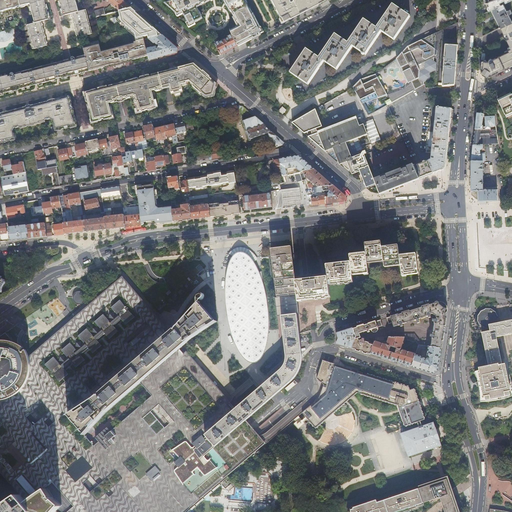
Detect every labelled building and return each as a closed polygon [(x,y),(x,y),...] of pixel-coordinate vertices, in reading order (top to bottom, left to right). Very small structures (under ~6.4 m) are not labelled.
[(0,0),(0,10),(21,6),(19,0),(0,0)] [(59,0),(64,15),(72,13),(79,11),(76,0),(19,0),(21,6),(31,3),(36,23),(41,21),(49,19),(44,1),(44,0),(59,0)] [(119,11),(131,8),(122,0),(107,0),(111,3),(110,4),(111,5),(112,4),(119,11)] [(237,28),(231,31),(238,45),(242,44),(253,38),(260,34),(259,32),(261,31),(259,28),(252,15),(249,10),(250,10),(246,3),(245,3),(243,0),(172,0),(166,4),(175,12),(178,14),(183,12),(184,14),(188,22),(189,22),(190,24),(194,22),(195,23),(202,18),(195,4),(200,2),(202,4),(205,2),(205,1),(206,0),(210,0),(211,1),(212,0),(211,0),(226,0),(225,1),(225,2),(226,1),(228,4),(227,5),(227,6),(230,5),(232,10),(231,10),(235,17),(236,17),(238,22),(241,27),(238,28),(238,27),(237,28)] [(323,0),(272,0),(277,8),(280,12),(279,13),(283,21),(285,20),(303,10),(323,0)] [(490,10),(492,9),(503,3),(509,0),(489,0),(487,1),(490,5),(488,6),(489,7),(490,10)] [(496,18),(500,27),(511,21),(508,14),(511,12),(510,9),(507,10),(503,3),(492,9),(496,18)] [(392,4),(376,28),(381,31),(394,40),(410,16),(392,4)] [(26,26),(21,6),(0,10),(0,26),(1,32),(26,26)] [(149,38),(158,36),(157,31),(131,8),(119,11),(120,16),(121,18),(113,20),(114,23),(121,22),(135,35),(137,42),(144,40),(149,38)] [(86,9),(79,11),(72,13),(79,37),(83,36),(83,38),(88,37),(88,34),(93,33),(86,9)] [(381,31),(376,28),(364,19),(347,43),(353,46),(362,53),(361,54),(363,55),(364,54),(365,55),(381,31)] [(48,45),(41,21),(36,23),(27,25),(34,49),(38,48),(39,50),(44,49),(43,47),(48,45)] [(511,21),(500,27),(508,42),(511,48),(505,51),(505,53),(492,59),(492,58),(491,58),(490,58),(490,59),(489,59),(489,60),(489,61),(481,61),(481,70),(481,71),(481,72),(488,76),(489,75),(490,76),(511,64),(511,21)] [(217,48),(221,54),(229,50),(238,45),(231,31),(229,32),(230,36),(228,37),(229,38),(224,41),(223,39),(219,41),(219,42),(217,43),(216,39),(213,40),(217,48)] [(353,46),(347,43),(335,34),(319,58),(324,61),(336,70),(353,46)] [(158,36),(149,38),(155,43),(157,45),(158,44),(159,45),(159,48),(158,48),(157,47),(152,48),(152,47),(146,49),(148,55),(149,59),(176,52),(177,48),(162,35),(158,36)] [(211,51),(217,48),(213,40),(212,39),(206,42),(211,51)] [(85,55),(90,71),(106,67),(106,68),(133,61),(132,60),(148,55),(146,49),(146,46),(144,40),(137,42),(101,51),(99,41),(83,45),(85,55)] [(437,50),(422,40),(408,46),(396,59),(401,68),(402,68),(403,72),(408,84),(412,82),(415,90),(424,85),(424,81),(430,78),(430,72),(436,69),(436,63),(434,61),(434,55),(437,54),(437,50)] [(446,44),(442,86),(454,85),(454,81),(456,67),(457,52),(457,45),(446,44)] [(308,85),(324,61),(319,58),(306,49),(290,73),(308,85)] [(0,93),(14,90),(14,91),(19,89),(19,88),(69,75),(69,76),(71,75),(76,74),(76,75),(90,71),(85,55),(75,58),(75,57),(74,57),(73,57),(72,57),(72,58),(66,60),(55,63),(55,64),(51,65),(51,64),(35,68),(35,69),(31,70),(30,69),(17,73),(17,74),(15,74),(14,73),(14,72),(13,72),(12,72),(11,73),(11,74),(11,76),(9,76),(8,75),(0,77),(0,93)] [(159,73),(162,84),(168,82),(171,92),(173,92),(174,93),(180,91),(180,90),(182,89),(181,84),(186,83),(186,81),(189,81),(193,84),(192,86),(201,93),(201,92),(206,97),(213,95),(216,84),(212,80),(212,79),(211,78),(209,77),(203,72),(203,71),(195,65),(186,67),(186,66),(179,68),(177,69),(177,68),(159,73)] [(92,123),(102,121),(102,120),(104,119),(104,120),(113,118),(108,103),(111,102),(111,103),(115,102),(116,102),(116,101),(116,100),(115,97),(119,96),(124,95),(125,98),(125,99),(126,99),(131,98),(130,96),(134,95),(135,96),(136,99),(135,101),(138,113),(146,111),(146,110),(148,110),(156,108),(152,90),(155,89),(155,91),(160,89),(159,87),(162,86),(162,84),(159,73),(152,75),(138,79),(138,78),(126,81),(126,82),(124,82),(120,83),(113,85),(109,86),(96,90),(96,89),(91,90),(91,91),(84,93),(86,98),(85,98),(86,102),(88,102),(91,114),(90,114),(92,123)] [(361,79),(353,88),(360,100),(376,93),(378,98),(388,95),(376,74),(361,79)] [(404,89),(388,95),(392,103),(415,90),(412,82),(404,89)] [(505,116),(511,112),(511,94),(504,98),(498,101),(505,116)] [(21,126),(26,125),(26,124),(39,121),(39,122),(45,120),(46,119),(50,118),(54,120),(55,126),(56,130),(77,126),(70,96),(56,100),(55,101),(56,102),(50,103),(50,102),(49,102),(41,103),(41,104),(32,107),(31,106),(30,107),(27,108),(26,107),(26,109),(16,111),(15,110),(8,112),(8,113),(8,114),(2,115),(2,114),(1,114),(0,114),(0,143),(16,140),(14,133),(13,132),(12,131),(15,127),(19,125),(21,126)] [(431,159),(425,162),(425,161),(423,161),(423,163),(414,167),(418,178),(419,179),(428,176),(442,170),(443,170),(444,169),(444,168),(445,168),(445,167),(445,166),(446,166),(451,118),(452,108),(437,107),(431,159)] [(305,114),(291,122),(304,133),(309,131),(314,129),(321,127),(315,109),(305,114)] [(484,114),(477,113),(476,123),(475,129),(484,129),(491,129),(491,127),(496,126),(495,116),(485,116),(485,127),(483,127),(483,126),(482,126),(484,114)] [(283,143),(284,142),(267,127),(265,124),(255,116),(254,116),(242,121),(249,139),(248,139),(249,140),(250,140),(250,139),(268,133),(270,139),(271,138),(274,148),(282,145),(282,144),(283,143)] [(347,161),(351,173),(359,170),(359,169),(368,165),(364,154),(358,156),(352,140),(368,134),(364,125),(360,126),(357,118),(318,133),(325,150),(333,147),(339,164),(347,161)] [(372,119),(363,122),(364,125),(368,134),(372,146),(381,142),(372,119)] [(176,133),(186,131),(184,122),(180,123),(178,123),(174,124),(174,125),(176,133)] [(153,124),(143,127),(145,136),(146,139),(151,138),(151,137),(152,137),(153,137),(154,141),(156,140),(154,129),(153,124)] [(164,127),(167,137),(176,135),(176,133),(174,125),(164,127)] [(156,140),(156,141),(167,138),(167,137),(164,127),(154,129),(156,140)] [(483,144),(498,144),(496,129),(491,130),(491,129),(484,129),(475,129),(474,136),(473,145),(483,144)] [(141,131),(133,133),(135,142),(136,146),(138,145),(137,142),(143,141),(143,137),(141,131)] [(135,142),(133,133),(125,134),(127,144),(135,142)] [(325,150),(318,133),(316,134),(311,135),(308,136),(324,150),(325,150)] [(118,136),(109,138),(111,148),(112,149),(120,147),(118,136)] [(98,139),(86,142),(86,144),(88,150),(92,149),(93,151),(96,150),(96,149),(100,148),(98,141),(98,139)] [(107,139),(98,141),(100,148),(100,149),(108,147),(107,139)] [(88,150),(86,144),(82,144),(82,143),(81,143),(78,143),(78,145),(75,146),(77,156),(88,154),(88,150)] [(473,145),(471,161),(480,161),(480,154),(480,149),(481,149),(483,148),(486,148),(486,145),(483,145),(483,144),(473,145)] [(172,156),(174,164),(183,162),(181,155),(186,154),(185,146),(177,148),(178,153),(176,153),(176,155),(172,156)] [(112,149),(111,148),(104,150),(105,157),(112,155),(113,155),(112,149)] [(68,156),(67,149),(58,151),(61,160),(69,159),(68,156)] [(211,154),(212,159),(225,157),(224,152),(218,153),(218,149),(211,151),(211,154)] [(37,162),(36,162),(38,170),(42,169),(57,166),(58,166),(56,160),(38,164),(38,162),(45,160),(44,155),(43,155),(42,150),(35,152),(37,162)] [(133,159),(144,157),(142,150),(137,151),(131,152),(133,159)] [(131,152),(129,152),(126,153),(126,156),(125,156),(126,157),(122,157),(123,163),(133,161),(133,159),(131,152)] [(193,154),(195,161),(209,158),(208,155),(207,152),(193,154)] [(155,161),(156,167),(166,166),(165,164),(170,164),(168,155),(154,157),(155,158),(155,161)] [(26,172),(22,156),(18,157),(19,163),(20,165),(12,166),(13,170),(14,175),(26,172)] [(122,156),(112,158),(114,167),(124,165),(123,163),(122,157),(122,156)] [(303,171),(314,168),(301,157),(296,156),(280,159),(282,174),(283,176),(294,174),(296,173),(295,171),(287,173),(286,169),(293,168),(296,169),(300,172),(303,171)] [(282,174),(280,159),(274,160),(276,173),(280,173),(281,175),(282,174)] [(12,165),(10,160),(3,161),(5,171),(13,170),(12,166),(12,165)] [(148,171),(157,169),(156,167),(155,161),(146,163),(148,171)] [(472,185),(472,190),(483,190),(483,161),(480,161),(471,161),(472,164),(472,168),(472,176),(472,177),(472,185)] [(103,165),(105,174),(112,173),(110,164),(103,165)] [(409,166),(380,177),(381,181),(375,184),(378,193),(387,189),(414,179),(418,178),(414,167),(413,164),(409,166)] [(77,179),(89,177),(87,165),(79,166),(78,167),(75,168),(77,179)] [(96,176),(105,174),(103,165),(102,165),(99,166),(99,167),(95,168),(96,176)] [(381,181),(380,177),(378,171),(371,174),(368,165),(359,169),(359,170),(360,172),(362,178),(365,187),(375,184),(381,181)] [(57,166),(42,169),(43,175),(58,172),(57,166)] [(332,185),(314,168),(303,171),(305,176),(317,187),(318,187),(322,186),(332,185)] [(305,176),(303,171),(300,172),(296,173),(294,174),(297,182),(306,179),(305,176)] [(29,191),(26,172),(14,175),(2,177),(2,181),(4,190),(4,195),(29,191)] [(236,183),(234,172),(227,173),(227,174),(221,175),(221,174),(221,172),(207,174),(207,175),(208,177),(201,178),(195,179),(188,180),(189,188),(196,187),(196,189),(203,188),(202,187),(209,186),(222,184),(222,183),(228,182),(228,184),(236,183)] [(72,174),(58,177),(60,184),(73,181),(72,174)] [(180,189),(178,176),(167,178),(170,193),(176,192),(176,190),(180,189)] [(189,188),(188,180),(187,181),(186,180),(184,180),(184,181),(180,182),(182,192),(190,191),(189,188)] [(140,214),(141,225),(142,225),(142,224),(143,223),(143,222),(143,220),(146,220),(146,222),(152,221),(152,219),(155,219),(155,221),(156,222),(156,223),(158,223),(160,223),(160,222),(170,221),(171,222),(174,221),(172,210),(172,206),(159,208),(158,206),(156,192),(155,192),(153,184),(137,187),(138,200),(140,200),(140,203),(139,204),(140,214)] [(345,196),(332,185),(322,186),(323,191),(328,190),(329,191),(328,192),(327,194),(328,197),(325,197),(325,193),(324,192),(318,193),(317,187),(312,187),(312,188),(312,198),(311,198),(312,205),(334,203),(344,201),(345,199),(345,196)] [(299,187),(280,189),(282,200),(283,206),(301,204),(300,198),(299,187)] [(101,212),(104,212),(104,209),(101,189),(79,193),(80,199),(99,196),(101,209),(100,210),(101,212)] [(113,190),(115,205),(121,204),(119,189),(113,190)] [(493,200),(497,200),(497,196),(497,189),(489,190),(486,190),(483,190),(472,190),(472,195),(475,198),(479,201),(483,201),(493,200)] [(77,203),(81,203),(80,199),(79,193),(68,195),(70,205),(76,204),(76,205),(77,205),(77,203)] [(244,210),(272,207),(270,193),(242,196),(244,210)] [(61,207),(62,209),(65,208),(66,210),(71,210),(70,205),(68,195),(63,196),(60,196),(61,207)] [(52,208),(61,207),(60,196),(51,198),(51,202),(52,208)] [(86,210),(88,209),(88,211),(98,209),(98,207),(100,206),(97,198),(84,201),(86,210)] [(210,217),(240,214),(238,200),(225,202),(225,200),(222,200),(222,202),(209,204),(209,205),(210,217)] [(44,214),(53,213),(52,208),(51,202),(43,203),(44,210),(44,214)] [(182,221),(191,219),(190,207),(190,204),(184,205),(183,203),(181,204),(182,209),(179,210),(179,209),(172,210),(174,221),(182,221)] [(191,219),(210,217),(209,205),(204,205),(203,203),(200,203),(201,206),(190,207),(191,219)] [(124,214),(124,216),(140,214),(139,204),(123,206),(123,209),(124,214)] [(26,213),(24,205),(6,208),(8,218),(16,216),(16,214),(18,213),(18,211),(20,210),(21,214),(26,213)] [(72,233),(85,232),(84,221),(81,221),(81,217),(77,218),(78,221),(66,223),(65,216),(66,216),(66,212),(65,212),(62,212),(64,224),(65,234),(72,233)] [(105,218),(106,229),(115,228),(125,227),(124,216),(124,214),(105,217),(105,218)] [(124,216),(125,227),(133,226),(141,225),(140,214),(124,216)] [(85,232),(106,229),(105,218),(103,218),(103,216),(98,217),(98,219),(86,220),(85,215),(83,216),(84,221),(85,232)] [(37,237),(47,236),(46,228),(46,223),(35,224),(35,223),(32,223),(32,225),(28,225),(29,238),(37,237)] [(11,241),(29,238),(28,225),(17,226),(16,224),(13,225),(14,227),(9,227),(9,228),(10,238),(11,241)] [(55,235),(65,234),(64,224),(54,225),(55,235)] [(367,264),(383,262),(382,246),(381,241),(365,243),(366,253),(367,264)] [(382,246),(383,262),(384,267),(400,266),(399,255),(398,245),(382,246)] [(296,280),(292,246),(271,248),(277,297),(275,297),(277,316),(281,315),(297,314),(299,313),(298,301),(296,280)] [(367,264),(366,253),(350,255),(350,262),(352,275),(368,273),(367,264)] [(401,275),(418,274),(417,273),(415,253),(399,255),(400,266),(401,275)] [(245,255),(241,254),(237,255),(235,258),(231,262),(229,267),(227,276),(225,292),(227,311),(230,337),(237,351),(239,355),(242,358),(246,361),(249,362),(253,363),(257,362),(261,360),(263,358),(266,352),(267,347),(268,344),(268,339),(268,320),(264,299),(262,288),(260,280),(257,270),(254,263),(249,256),(245,255)] [(352,275),(350,262),(326,264),(328,276),(329,285),(352,282),(352,275)] [(0,476),(18,496),(25,504),(26,504),(30,500),(35,497),(36,495),(38,494),(41,493),(43,491),(45,490),(51,499),(59,507),(53,511),(144,511),(117,480),(86,444),(82,439),(86,435),(69,415),(95,398),(171,332),(168,330),(146,304),(143,300),(122,276),(30,355),(30,363),(30,369),(29,376),(25,384),(19,391),(12,397),(1,399),(0,399),(0,476)] [(325,298),(330,297),(329,285),(328,276),(322,277),(296,280),(298,301),(325,298)] [(158,300),(164,293),(153,283),(147,290),(158,300)] [(77,301),(78,303),(80,303),(82,303),(84,302),(85,300),(85,298),(85,297),(85,295),(84,293),(82,292),(80,292),(79,292),(77,293),(75,294),(74,296),(74,298),(75,299),(77,301)] [(173,331),(171,332),(95,398),(69,415),(86,435),(108,411),(149,376),(183,347),(185,345),(192,339),(195,337),(218,321),(201,301),(181,324),(173,331)] [(440,301),(436,302),(392,316),(393,322),(395,326),(431,315),(431,313),(434,313),(437,316),(437,319),(436,319),(432,343),(420,342),(414,334),(389,334),(389,337),(397,337),(408,337),(413,337),(416,341),(419,344),(419,345),(425,345),(428,346),(442,348),(448,310),(448,308),(448,306),(446,304),(445,302),(443,301),(442,301),(440,301)] [(488,325),(495,323),(496,322),(496,319),(496,318),(495,316),(495,315),(494,313),(491,311),(490,311),(488,310),(486,311),(484,311),(484,310),(482,311),(481,313),(479,314),(478,317),(478,318),(478,321),(479,324),(480,324),(482,326),(484,327),(485,328),(487,328),(489,328),(488,325)] [(259,436),(247,422),(246,421),(277,393),(287,385),(292,380),(296,376),(299,371),(301,365),(302,361),(302,356),(301,353),(297,314),(281,315),(285,348),(286,352),(286,357),(285,361),(284,364),(283,367),(280,370),(278,372),(267,381),(235,409),(232,404),(229,400),(183,347),(149,376),(108,411),(86,435),(82,439),(86,444),(117,480),(144,511),(183,511),(196,501),(263,444),(265,443),(259,436)] [(489,328),(490,331),(491,338),(496,337),(509,334),(511,333),(511,319),(506,321),(495,323),(488,325),(489,328)] [(356,337),(353,348),(370,354),(373,343),(361,340),(359,340),(359,339),(358,338),(361,337),(360,333),(371,330),(372,331),(373,332),(374,332),(376,332),(377,331),(378,330),(378,328),(378,327),(376,321),(353,328),(356,337)] [(353,328),(337,333),(337,343),(353,348),(356,337),(353,328)] [(0,341),(2,341),(10,341),(11,338),(5,331),(0,334),(0,341)] [(491,338),(490,331),(481,333),(488,363),(488,367),(479,369),(474,371),(475,374),(477,378),(478,382),(479,387),(480,401),(492,401),(499,400),(506,398),(511,395),(511,385),(511,382),(509,374),(511,373),(511,357),(511,356),(505,358),(501,359),(496,337),(491,338)] [(373,343),(370,354),(389,360),(392,352),(389,351),(391,346),(394,347),(397,337),(389,337),(387,344),(387,346),(386,346),(385,344),(374,341),(373,343)] [(392,352),(389,360),(411,367),(415,354),(416,351),(419,344),(416,341),(414,342),(407,340),(407,339),(408,337),(397,337),(394,347),(397,348),(395,353),(392,352)] [(20,344),(15,342),(10,341),(2,341),(0,341),(0,399),(1,399),(12,397),(19,391),(25,384),(29,376),(30,369),(30,363),(30,355),(29,354),(28,351),(26,349),(23,351),(22,350),(24,347),(20,344)] [(438,370),(442,348),(428,346),(427,355),(429,358),(426,359),(424,357),(415,354),(411,367),(433,374),(438,370)] [(417,421),(419,420),(424,419),(421,410),(417,399),(414,391),(410,393),(409,389),(375,378),(375,377),(359,372),(359,373),(355,372),(351,371),(352,369),(323,360),(317,378),(324,384),(319,397),(302,411),(315,427),(345,402),(343,400),(349,396),(349,397),(352,394),(353,393),(353,392),(355,390),(399,404),(400,408),(406,425),(417,421)] [(295,385),(293,382),(285,388),(288,391),(295,385)] [(433,422),(421,426),(419,427),(405,432),(401,433),(404,444),(408,456),(441,445),(437,433),(433,422)] [(460,511),(454,494),(448,475),(438,478),(418,486),(419,488),(423,503),(440,497),(442,503),(444,511),(460,511)] [(403,511),(417,507),(417,505),(423,503),(419,488),(405,493),(405,492),(391,497),(391,498),(377,503),(376,500),(353,508),(354,509),(351,510),(350,511),(403,511)] [(25,504),(18,496),(16,497),(13,499),(1,508),(0,508),(0,511),(53,511),(59,507),(51,499),(45,490),(43,491),(41,493),(38,494),(36,495),(35,497),(30,500),(26,504),(25,504)]
